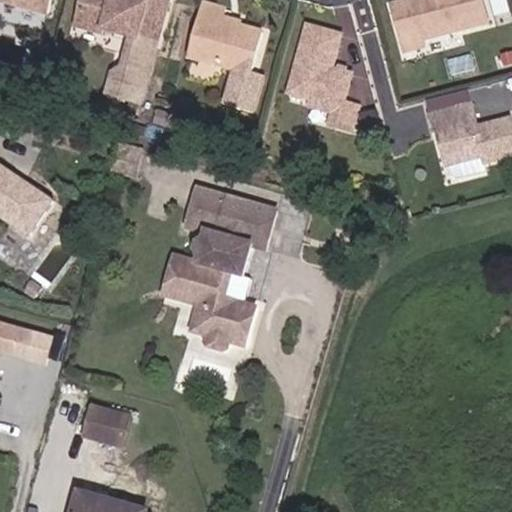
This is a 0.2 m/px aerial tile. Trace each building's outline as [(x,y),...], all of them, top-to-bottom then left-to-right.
[(0,0),(0,2),(49,16),(53,0),(0,0)] [(162,29),(170,1),(167,0),(149,0),(148,6),(127,0),(85,0),(78,27),(105,35),(107,31),(138,40),(137,45),(131,44),(125,69),(115,75),(109,95),(141,105),(160,38),(156,37),(158,28),(162,29)] [(490,24),(483,0),(415,0),(392,6),(406,54),(426,49),(425,42),(490,24)] [(254,75),(265,32),(225,23),(229,10),(204,4),(189,60),(235,72),(226,107),(255,115),(265,78),(254,75)] [(346,102),(353,75),(335,70),(343,36),(309,27),(291,95),(311,101),(342,110),(337,131),(354,136),(362,106),(346,102)] [(511,65),(511,54),(502,57),(505,68),(511,65)] [(472,106),(468,92),(428,103),(432,117),(472,106)] [(337,131),(342,110),(311,101),(309,108),(333,115),(329,129),(337,131)] [(136,121),(139,107),(131,105),(127,118),(136,121)] [(511,157),(511,124),(511,120),(478,128),(472,106),(432,117),(431,118),(435,134),(438,133),(440,141),(445,140),(447,147),(442,148),(448,168),(451,168),(453,176),(458,179),(488,172),(486,165),(511,157)] [(384,133),(379,113),(364,117),(370,137),(384,133)] [(144,139),(146,130),(130,126),(128,134),(144,139)] [(79,155),(84,141),(44,130),(39,143),(79,155)] [(139,178),(146,151),(119,143),(112,171),(139,178)] [(0,217),(30,238),(55,202),(23,181),(20,185),(12,180),(15,175),(0,165),(0,217)] [(23,181),(15,175),(12,180),(20,185),(23,181)] [(246,305),(252,280),(246,279),(254,248),(267,252),(271,238),(267,234),(269,226),(274,225),(278,212),(200,190),(188,230),(208,235),(206,240),(200,244),(198,252),(201,258),(200,264),(177,258),(166,297),(200,307),(194,333),(208,337),(207,343),(209,348),(225,353),(229,350),(230,344),(246,348),(250,335),(245,331),(248,323),(253,322),(257,308),(246,305)] [(401,212),(399,204),(385,208),(387,216),(401,212)] [(414,220),(411,210),(405,212),(408,222),(414,220)] [(35,300),(43,289),(33,282),(25,293),(35,300)] [(0,352),(47,368),(55,340),(0,324),(0,352)] [(104,443),(112,413),(94,408),(86,438),(104,443)] [(123,448),(131,418),(112,413),(104,443),(123,448)] [(143,511),(81,494),(75,511),(143,511)]
